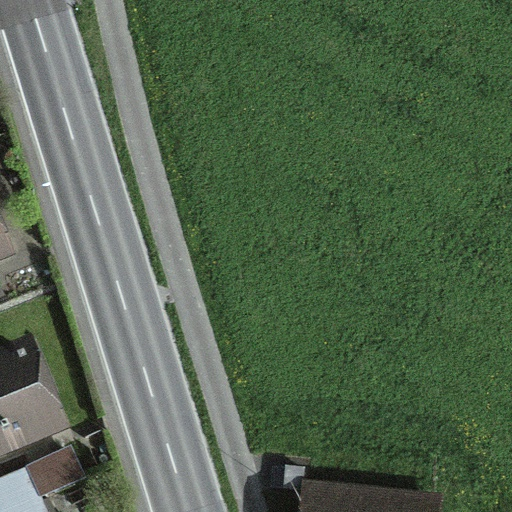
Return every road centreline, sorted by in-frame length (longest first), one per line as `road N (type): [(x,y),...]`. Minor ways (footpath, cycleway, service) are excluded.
road 1 (primary): [(30,0),(188,511)]
road 2 (unclassified): [(247,511),(106,0)]
